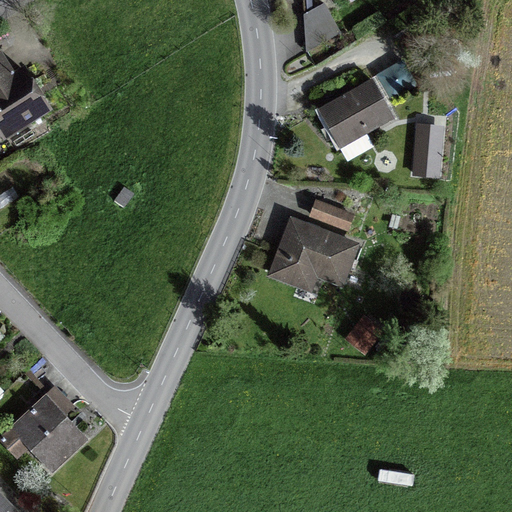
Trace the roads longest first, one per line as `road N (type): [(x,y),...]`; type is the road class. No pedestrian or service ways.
road 1 (tertiary): [(250,0),(261,84),(250,172),(144,422)]
road 2 (residential): [(0,286),(96,390),(144,422)]
